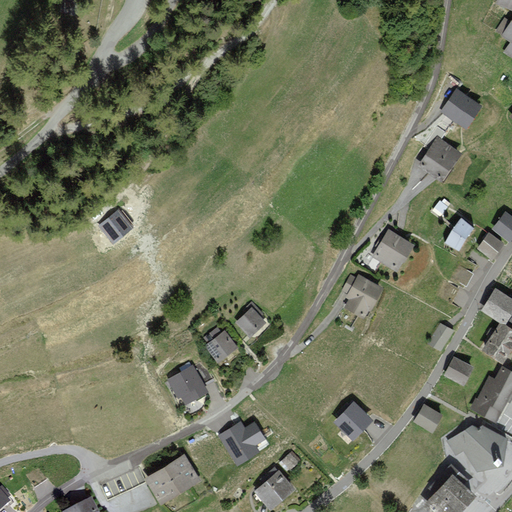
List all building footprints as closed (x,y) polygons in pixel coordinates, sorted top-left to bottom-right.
[(511,0),(498,0),(497,3),(511,8),(511,0)] [(511,41),(511,42),(504,52),(511,57),(511,20),(506,17),(496,30),(511,41)] [(457,91),(444,110),(465,124),(478,105),(457,91)] [(439,137),(420,165),(445,181),(464,153),(439,137)] [(440,201),(433,211),(442,217),(449,207),(440,201)] [(121,210),(100,227),(113,244),(134,227),(121,210)] [(493,229),(511,242),(511,240),(511,214),(506,211),(493,229)] [(463,217),(446,243),(461,250),(477,227),(463,217)] [(417,245),(389,229),(373,257),(400,273),(417,245)] [(490,232),(478,248),(494,259),(505,243),(490,232)] [(452,278),(465,286),(473,273),(460,265),(452,278)] [(351,275),(342,292),(348,295),(346,298),(349,300),(345,307),(365,318),(369,310),(373,312),(386,289),(359,274),(357,279),(351,275)] [(443,279),(435,294),(450,302),(458,288),(443,279)] [(506,325),(511,314),(511,298),(495,288),(482,310),(500,322),(506,325)] [(250,310),(237,322),(252,337),(268,322),(262,315),(264,313),(252,302),(247,307),(250,310)] [(500,322),(482,350),(503,364),(511,350),(511,329),(506,325),(500,322)] [(427,344),(441,352),(454,331),(441,323),(427,344)] [(218,327),(204,339),(208,344),(205,346),(219,363),(239,347),(226,330),(223,333),(218,327)] [(475,367),(454,357),(445,375),(466,385),(475,367)] [(193,365),(168,380),(178,397),(181,394),(187,404),(209,391),(193,365)] [(511,394),(511,370),(502,366),(496,379),(490,376),(478,399),(476,398),(471,409),(498,423),(511,394)] [(355,401),(334,422),(354,441),(375,421),(355,401)] [(444,415),(425,404),(415,422),(434,433),(444,415)] [(271,443),(255,418),(245,425),(241,418),(218,433),(238,464),(271,443)] [(474,425),(447,442),(456,457),(464,452),(478,473),(503,466),(508,439),(483,426),(479,430),(474,425)] [(186,452),(146,477),(163,505),(203,480),(186,452)] [(291,453),(279,463),(287,473),(300,462),(291,453)] [(147,481),(140,467),(101,485),(108,500),(147,481)] [(280,470),(255,490),(271,510),(296,491),(280,470)] [(426,505),(432,511),(464,511),(480,495),(457,472),(426,505)] [(0,511),(12,502),(8,498),(10,497),(0,485),(0,511)] [(100,511),(93,498),(65,511),(100,511)]
